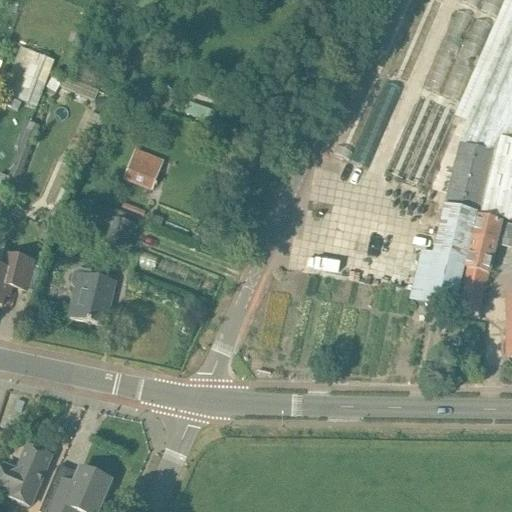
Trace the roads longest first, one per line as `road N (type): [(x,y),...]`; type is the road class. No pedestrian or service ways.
road 1 (unclassified): [(197,404),(375,0)]
road 2 (tertiary): [(283,405),(511,407)]
road 3 (tertiary): [(197,404),(0,358)]
